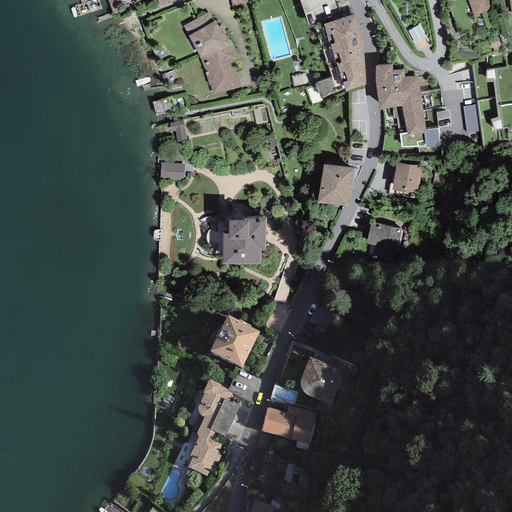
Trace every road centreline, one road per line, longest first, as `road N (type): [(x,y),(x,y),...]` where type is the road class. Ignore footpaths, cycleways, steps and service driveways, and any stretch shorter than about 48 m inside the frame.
road 1 (tertiary): [(257,419),(274,361),(372,153),(368,38),(356,0)]
road 2 (residential): [(377,0),(418,65),(438,56),(432,0)]
